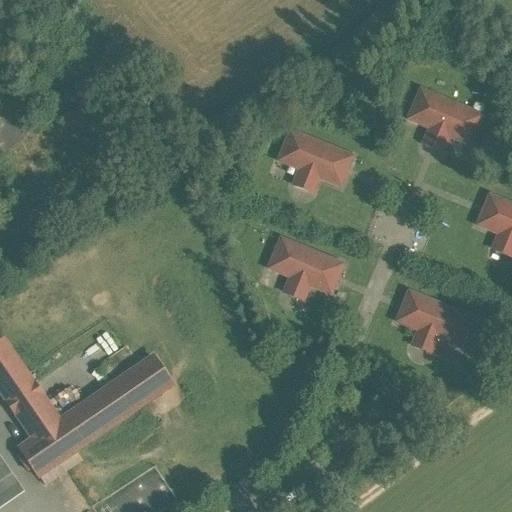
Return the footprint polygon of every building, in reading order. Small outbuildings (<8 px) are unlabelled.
[(484,116),(421,90),(408,120),(430,129),(424,144),(443,152),(449,138),(471,147),(484,116)] [(290,131),(278,162),(300,171),(294,186),(313,194),(319,179),(341,188),(354,157),(290,131)] [(511,204),(490,196),(477,226),(499,235),(493,250),(511,257),(511,204)] [(281,239),(269,270),(290,279),(284,293),(304,302),(310,287),(332,296),(344,265),(281,239)] [(409,292),(397,323),(419,332),(413,346),(432,354),(438,340),(460,348),(472,318),(409,292)] [(173,386),(153,358),(61,421),(35,384),(5,340),(0,343),(0,393),(7,403),(33,440),(20,449),(45,486),(81,462),(75,453),(173,386)] [(0,458),(0,511),(29,493),(4,456),(0,458)]
